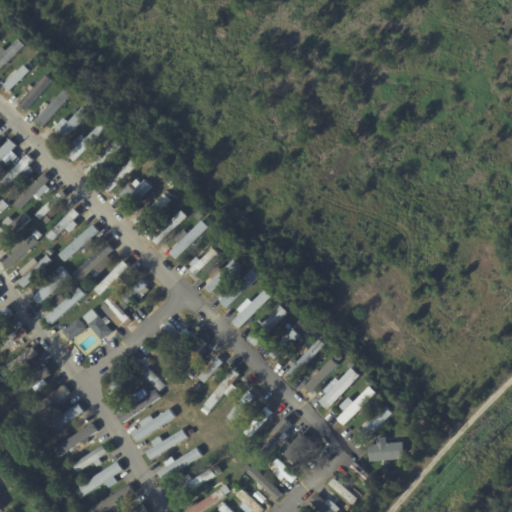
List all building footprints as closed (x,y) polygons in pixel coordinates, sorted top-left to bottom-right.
[(5,50),(4,48),(0,51),(0,68),(25,45),(18,38),(5,50)] [(3,88),(11,80),(9,78),(13,74),(15,76),(35,55),(42,62),(9,94),(3,88)] [(48,76),(54,81),(27,111),(20,105),(25,100),(21,97),(31,86),(35,89),(47,75),(48,76)] [(64,104),(43,128),(36,121),(66,89),(73,95),(64,104)] [(85,120),(59,145),(53,139),(58,134),(53,129),(64,119),(68,123),(83,107),(91,115),(85,120)] [(108,129),(76,162),(70,156),(79,147),(75,143),(83,135),(87,139),(102,124),(108,129)] [(124,146),(92,179),(86,173),(95,164),(91,159),(98,152),(102,156),(118,139),(124,146)] [(12,152),(15,155),(12,159),(8,156),(0,164),(0,151),(11,140),(17,146),(12,152)] [(30,167),(33,170),(20,182),(16,178),(12,182),(6,176),(27,156),(33,162),(29,165),(30,167)] [(138,166),(110,194),(104,188),(131,160),(138,166)] [(21,210),(16,204),(44,175),(50,181),(46,185),(50,189),(43,196),(39,192),(21,210)] [(152,187),(126,212),(120,205),(126,199),(122,195),(128,189),(132,193),(146,180),(152,187)] [(171,189),(175,192),(171,197),(166,193),(171,189)] [(64,197),(59,192),(36,214),(40,219),(64,197)] [(171,200),(142,229),(136,223),(141,219),(137,216),(148,205),(151,209),(166,195),(171,200)] [(10,206),(0,215),(0,204),(4,200),(10,206)] [(76,219),(53,242),(47,236),(75,208),(81,214),(76,219)] [(182,211),(187,217),(158,246),(152,239),(182,211)] [(31,220),(0,248),(0,235),(1,235),(0,233),(0,229),(2,227),(6,231),(25,213),(31,220)] [(169,253),(202,221),(209,228),(176,260),(169,253)] [(98,233),(93,237),(96,241),(87,248),(84,245),(68,259),(66,257),(61,261),(58,257),(92,227),(98,233)] [(2,262),(7,267),(39,240),(32,232),(7,253),(9,256),(2,262)] [(223,237),(229,243),(222,250),(215,244),(223,237)] [(113,251),(114,251),(108,257),(115,263),(101,277),(94,269),(80,282),(74,276),(107,244),(113,251)] [(218,253),(194,275),(190,270),(193,267),(189,263),(196,257),(200,260),(213,248),(218,253)] [(239,253),(245,258),(242,263),(236,258),(239,253)] [(54,261),(25,288),(20,282),(49,255),(54,261)] [(94,289),(100,295),(129,266),(123,260),(94,289)] [(207,287),(215,279),(213,276),(216,273),(219,276),(235,260),(241,265),(212,293),(207,287)] [(71,277),(40,304),(34,298),(39,294),(36,290),(53,275),(56,278),(60,274),(57,271),(62,266),(71,277)] [(260,277),(227,310),(221,303),(226,299),(221,294),(228,287),(233,291),(253,271),(260,277)] [(145,282),(148,285),(142,291),(146,294),(141,299),(138,296),(129,304),(123,298),(143,279),(145,282)] [(86,295),(53,325),(47,318),(57,309),(53,304),(63,295),(67,300),(80,288),(86,295)] [(275,295),(242,327),(236,320),(247,310),(244,306),(248,302),(251,305),(268,289),(275,295)] [(129,317),(111,297),(100,307),(118,327),(129,317)] [(287,302),(293,309),(287,313),(282,307),(287,302)] [(0,324),(14,317),(8,308),(0,312),(0,324)] [(287,314),(259,343),(253,336),(260,329),(257,326),(264,319),(267,322),(281,308),(287,314)] [(98,316),(112,331),(101,340),(87,324),(89,323),(83,317),(92,309),(98,316)] [(87,328),(71,342),(63,333),(79,318),(87,328)] [(308,327),(277,361),(270,355),(277,347),(273,343),(279,337),(283,341),(301,321),(308,327)] [(27,334),(0,352),(0,342),(22,327),(27,334)] [(207,344),(208,345),(188,369),(182,363),(202,340),(207,344)] [(326,345),(295,378),(289,373),(320,340),(326,345)] [(158,347),(179,366),(174,372),(150,351),(155,345),(158,347)] [(37,359),(38,361),(25,370),(21,365),(12,372),(7,365),(34,348),(38,355),(35,357),(37,359)] [(226,361),(200,390),(193,383),(219,354),(226,361)] [(342,362),(309,394),(303,387),(311,379),(307,375),(314,368),(318,372),(335,355),(342,362)] [(141,360),(167,385),(161,391),(134,365),(140,359),(141,360)] [(52,375),(46,366),(8,391),(14,400),(52,375)] [(360,376),(328,407),(322,401),(327,396),(322,392),(332,382),(336,387),(336,386),(332,382),(336,377),(341,381),(353,369),(360,376)] [(236,391),(232,387),(221,401),(214,396),(234,371),(240,377),(234,385),(239,389),(237,391),(236,391)] [(113,391),(139,373),(144,381),(111,404),(106,397),(113,391)] [(67,395),(36,417),(30,410),(64,386),(70,393),(67,395)] [(260,394),(230,428),(223,421),(253,387),(260,394)] [(377,394),(345,425),(338,419),(345,413),(339,407),(349,397),(354,403),(370,387),(377,394)] [(124,423),(119,416),(128,409),(125,405),(136,396),(140,401),(156,390),(161,397),(124,423)] [(64,423),(57,428),(52,422),(78,404),(82,411),(79,413),(81,417),(78,419),(76,415),(64,423)] [(394,413),(364,442),(357,435),(387,406),(394,413)] [(272,420),(273,422),(270,426),(265,422),(251,439),(244,433),(266,407),(273,413),(269,418),(272,420)] [(176,416),(137,442),(132,434),(142,428),(139,424),(146,419),(149,423),(171,409),(176,416)] [(28,412),(31,417),(27,420),(23,415),(28,412)] [(291,427),(262,459),(255,452),(285,418),(292,425),(291,427)] [(93,434),(95,437),(81,447),(75,438),(89,428),(93,434)] [(195,432),(190,436),(187,432),(192,428),(195,432)] [(151,461),(146,453),(155,448),(152,442),(160,437),(163,443),(183,430),(188,438),(151,461)] [(283,453),(295,464),(313,444),(301,433),(283,453)] [(403,442),(404,459),(370,462),(368,445),(377,445),(377,438),(386,438),(387,444),(403,442)] [(108,452),(108,453),(99,459),(102,463),(98,466),(95,462),(77,473),(72,466),(103,445),(108,452)] [(162,482),(157,475),(166,468),(163,463),(175,456),(178,461),(190,453),(195,461),(162,482)] [(285,465),(299,478),(293,485),(288,480),(284,485),(275,476),(280,471),(273,465),(279,459),(285,465)] [(124,470),(113,477),(117,481),(108,487),(105,482),(85,495),(80,487),(118,461),(124,470)] [(359,466),(379,485),(374,491),(349,469),(355,463),(359,466)] [(269,493),(249,473),(255,467),(283,495),(277,501),(269,493)] [(177,499),(173,493),(212,468),(216,475),(177,499)] [(340,486),(362,505),(358,510),(332,489),(337,483),(340,486)] [(127,485),(91,507),(93,511),(101,511),(113,505),(115,510),(135,499),(127,485)] [(186,511),(221,490),(225,496),(201,511),(186,511)] [(238,495),(243,490),(264,510),(262,511),(255,511),(254,511),(252,511),(248,511),(241,505),(244,502),(237,496),(238,495)] [(322,501),(327,504),(330,501),(340,510),(338,511),(321,511),(310,502),(316,495),(322,501)] [(234,511),(225,503),(219,509),(221,511),(234,511)]
